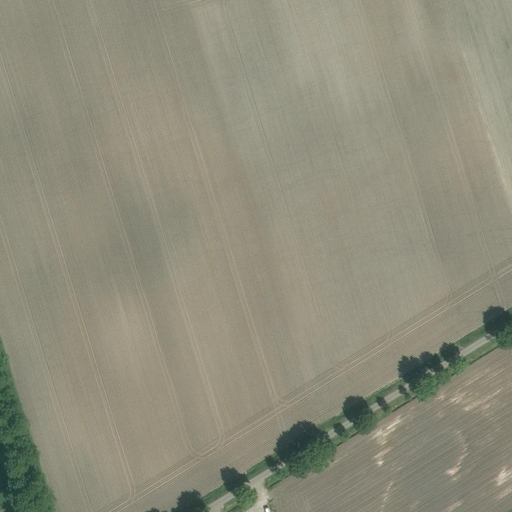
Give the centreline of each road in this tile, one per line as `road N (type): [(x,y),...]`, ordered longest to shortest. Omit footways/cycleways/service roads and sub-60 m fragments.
road 1 (unclassified): [(202,511),(511,324)]
road 2 (unclassified): [(37,511),(0,392)]
